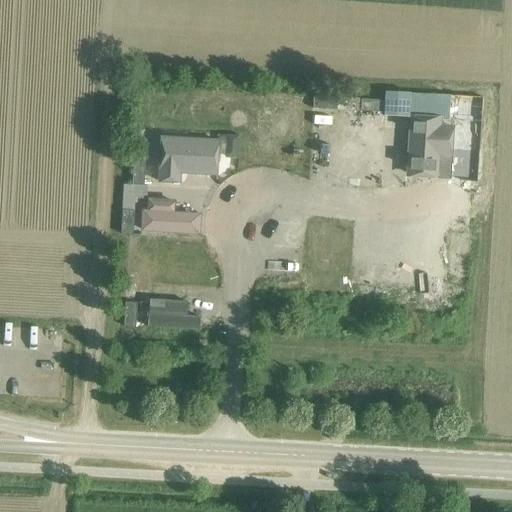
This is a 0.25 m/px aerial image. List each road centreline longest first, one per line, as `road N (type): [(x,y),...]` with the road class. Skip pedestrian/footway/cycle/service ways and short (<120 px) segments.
road 1 (residential): [(226,453),(237,289),(226,231),(238,197),(271,188),(385,205),(456,194)]
road 2 (secondary): [(511,469),(226,453)]
road 3 (secondary): [(226,453),(46,445)]
road 4 (track): [(82,447),(91,310),(84,300)]
